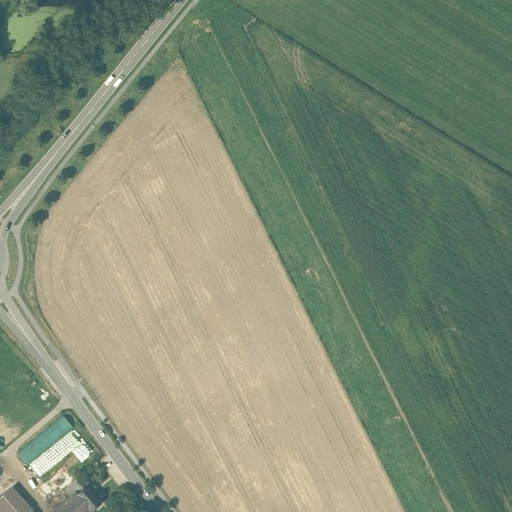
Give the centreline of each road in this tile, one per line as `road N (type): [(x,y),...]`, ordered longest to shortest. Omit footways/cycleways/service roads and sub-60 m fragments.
road 1 (secondary): [(183,0),(42,170)]
road 2 (tertiary): [(34,346),(160,511)]
